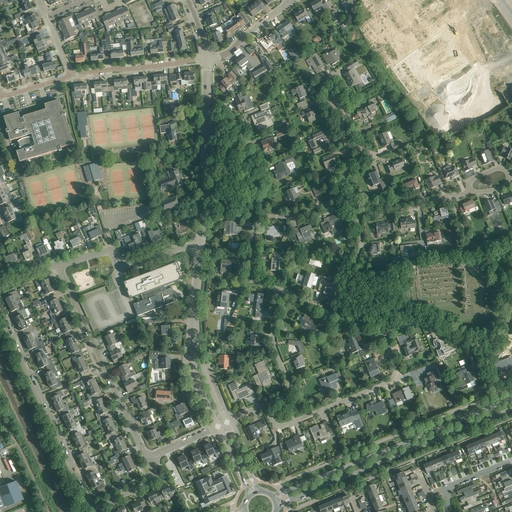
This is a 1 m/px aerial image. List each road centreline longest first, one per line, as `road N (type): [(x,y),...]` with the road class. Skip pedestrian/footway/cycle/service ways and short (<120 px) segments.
road 1 (residential): [(147,458),(151,480),(89,502),(0,310)]
road 2 (secondary): [(511,398),(272,496)]
road 3 (secondary): [(276,506),(511,409)]
road 4 (residential): [(147,458),(57,263)]
road 5 (residential): [(265,404),(283,425),(391,380),(396,371),(383,335)]
road 6 (residential): [(57,263),(112,248),(132,265),(200,247)]
road 7 (residential): [(70,74),(206,59)]
road 8 (residential): [(265,404),(287,383),(272,339),(277,288)]
road 9 (tertiary): [(200,247),(207,121)]
road 10 (residential): [(255,216),(241,131),(207,121)]
